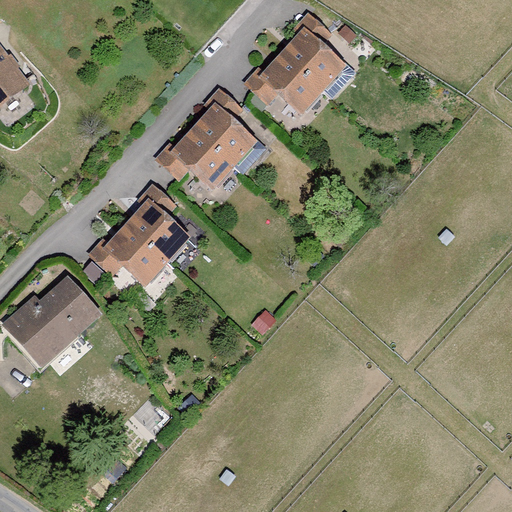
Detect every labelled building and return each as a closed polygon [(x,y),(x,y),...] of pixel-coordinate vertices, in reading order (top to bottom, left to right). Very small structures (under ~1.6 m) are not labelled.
[(306,16),(250,79),(295,119),(351,55),(306,16)] [(0,49),(0,106),(27,85),(0,49)] [(251,141),(205,104),(163,157),(208,194),(251,141)] [(148,189),(94,250),(137,287),(191,227),(148,189)] [(0,340),(37,379),(96,324),(60,286),(36,309),(30,302),(0,330),(0,340)]
